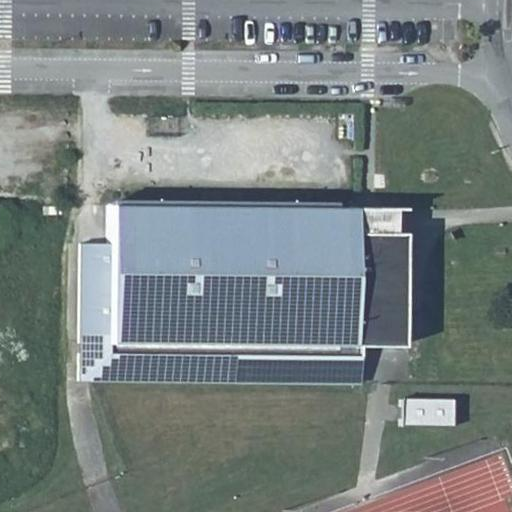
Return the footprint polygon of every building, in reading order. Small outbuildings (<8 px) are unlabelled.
[(79,351),(109,351),(109,362),(93,362),(93,389),(356,393),(356,355),(391,356),(393,247),(353,246),(353,217),(109,213),(109,253),(81,252),(79,351)] [(353,246),(393,247),(393,218),(353,217),(353,246)] [(391,356),(402,356),(403,247),(393,247),(391,356)] [(78,388),(93,389),(93,362),(109,362),(109,351),(79,351),(78,388)] [(453,408),(401,408),(401,436),(454,436),(453,408)]
